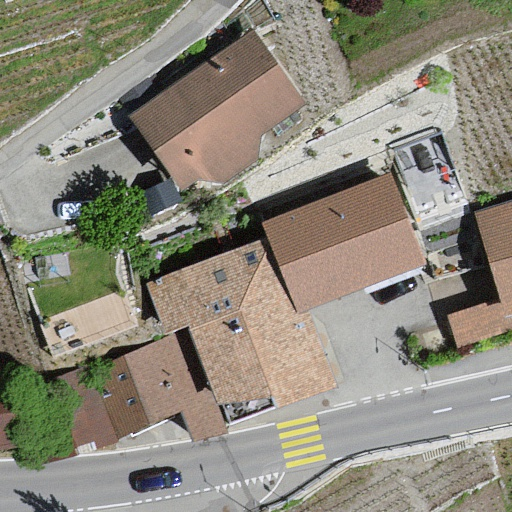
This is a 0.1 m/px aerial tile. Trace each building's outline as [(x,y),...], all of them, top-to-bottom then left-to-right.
[(254,34),(134,117),(183,187),(203,175),(225,177),(256,157),(258,134),(301,105),(254,34)] [(388,177),(269,225),(274,238),(303,307),(416,262),(388,177)] [(511,202),(478,212),(502,299),(506,310),(511,308),(511,202)] [(274,238),(153,284),(168,335),(190,326),(212,398),(272,390),(276,400),(333,380),(303,307),(274,238)] [(502,299),(449,316),(459,345),(511,328),(506,310),(502,299)] [(109,362),(1,388),(21,450),(24,458),(116,437),(179,405),(191,436),(223,428),(212,398),(190,326),(168,335),(109,362)] [(0,385),(0,452),(21,450),(1,388),(0,385)]
